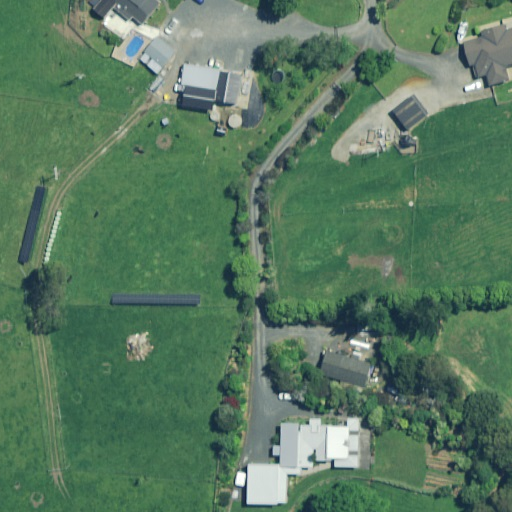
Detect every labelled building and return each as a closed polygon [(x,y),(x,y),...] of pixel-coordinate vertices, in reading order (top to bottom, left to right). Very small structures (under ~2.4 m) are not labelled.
[(105,0),(97,11),(107,18),(116,7),(131,19),(134,16),(144,24),(161,3),(156,0),(105,0)] [(511,28),(507,30),(506,25),(481,32),(483,37),(462,43),(468,66),(474,64),(478,78),(487,75),(490,86),(509,81),(505,67),(511,65),(511,28)] [(135,68),(140,60),(161,73),(176,49),(155,37),(150,44),(131,32),(115,56),(135,68)] [(216,69),(184,65),(181,85),(213,89),(216,69)] [(427,117),(416,99),(396,111),(406,129),(427,117)] [(370,364),(326,352),(320,374),(364,387),(370,364)] [(360,419),(349,419),(349,427),(322,427),(322,420),(311,419),(311,425),(283,424),(282,447),(273,446),(273,455),(282,455),(282,466),(250,465),(249,504),(287,505),(288,474),(302,474),(302,467),(314,468),(315,460),(337,461),(336,467),(359,467),(360,419)]
